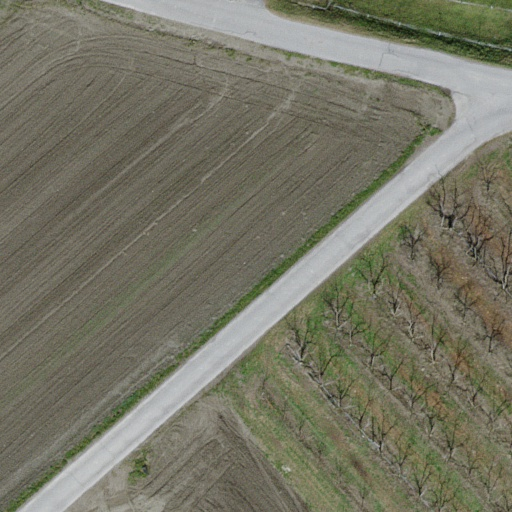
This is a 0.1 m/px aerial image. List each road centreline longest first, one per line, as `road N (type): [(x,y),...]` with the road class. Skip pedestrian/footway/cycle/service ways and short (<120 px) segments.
road 1 (unclassified): [(47,511),(511,100)]
road 2 (unclassified): [(511,93),(124,0)]
